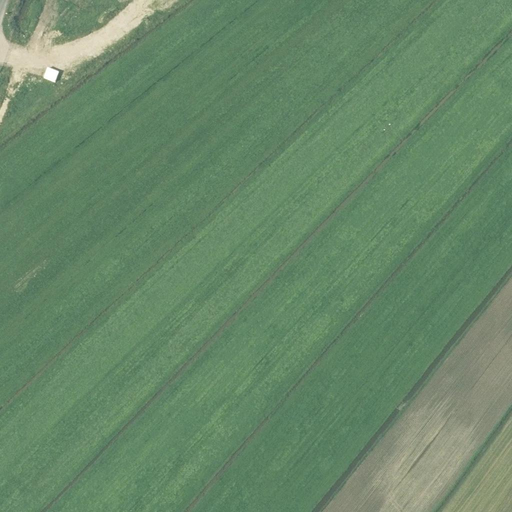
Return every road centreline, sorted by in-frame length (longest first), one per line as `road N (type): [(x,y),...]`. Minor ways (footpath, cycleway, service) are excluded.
road 1 (tertiary): [(0,282),(126,166),(272,66),(312,0)]
road 2 (motorway): [(0,107),(64,0)]
